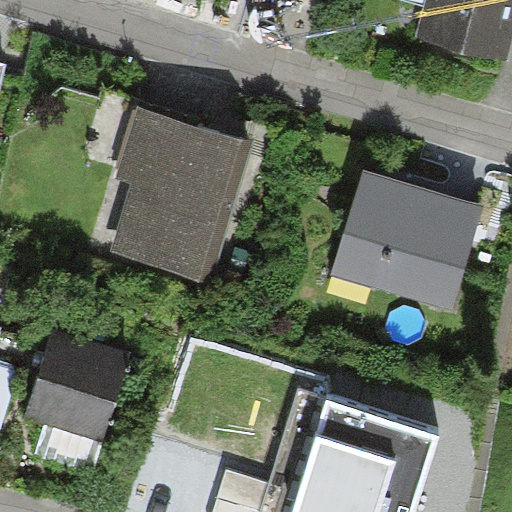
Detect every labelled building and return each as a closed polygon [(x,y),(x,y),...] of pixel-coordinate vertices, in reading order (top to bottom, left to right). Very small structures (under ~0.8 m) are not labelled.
[(511,0),(429,0),(418,39),(506,66),(511,44),(511,0)] [(248,123),(142,95),(124,163),(138,167),(119,237),(211,261),(248,123)] [(479,192),(368,160),(338,262),(449,295),(479,192)] [(0,315),(0,408),(27,325),(0,315)] [(55,320),(26,407),(100,432),(129,345),(55,320)] [(318,437),(266,420),(251,466),(235,461),(218,511),(413,511),(445,415),(337,380),(318,437)] [(92,465),(101,442),(58,425),(49,447),(92,465)]
